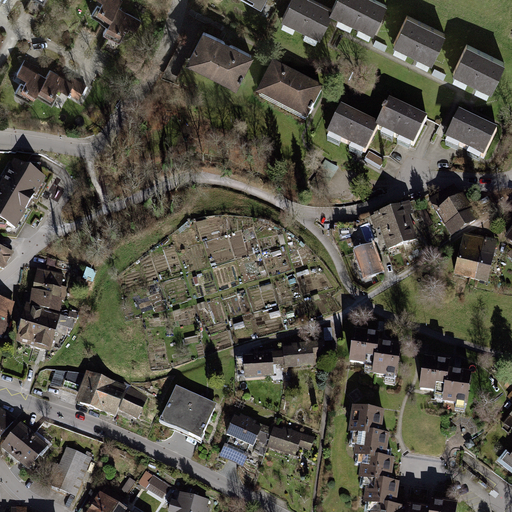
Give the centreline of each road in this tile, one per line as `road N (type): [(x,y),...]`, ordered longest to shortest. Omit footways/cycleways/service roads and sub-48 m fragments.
road 1 (tertiary): [(273,511),(136,442),(0,394)]
road 2 (residential): [(0,138),(79,150),(101,145),(152,75),(182,0)]
road 3 (residential): [(376,203),(436,183),(511,181)]
